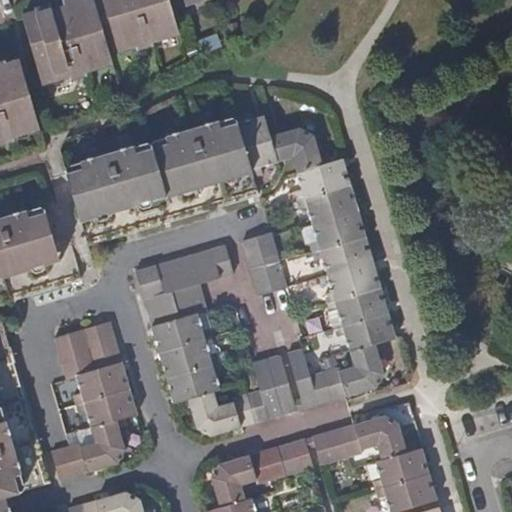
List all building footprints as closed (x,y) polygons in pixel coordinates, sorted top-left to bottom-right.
[(109,56),(106,46),(92,0),(82,0),(79,1),(78,0),(72,0),(64,2),(66,8),(52,12),(51,7),(36,11),(37,13),(22,18),(40,76),(49,73),(51,79),(69,74),(70,77),(84,73),(84,70),(101,65),(99,59),(109,56)] [(92,0),(106,46),(114,44),(116,50),(135,45),(136,48),(151,43),(150,40),(167,35),(165,29),(176,26),(167,0),(92,0)] [(203,49),(222,46),(220,32),(200,36),(203,49)] [(0,140),(12,137),(11,134),(29,129),(27,123),(36,120),(19,62),(4,66),(3,63),(0,64),(0,140)] [(278,164),(270,138),(265,120),(239,127),(253,175),(254,180),(264,177),(261,169),(278,164)] [(168,147),(151,152),(166,200),(253,175),(239,127),(221,132),(219,125),(166,140),(168,147)] [(298,176),(330,166),(327,157),(320,159),(314,137),(299,130),(270,138),(278,164),(293,159),(298,176)] [(166,200),(151,152),(135,157),(133,150),(79,165),(81,171),(64,176),(79,225),(166,200)] [(294,194),(297,204),(350,189),(342,163),(330,166),(298,176),(303,192),(294,194)] [(166,200),(173,224),(259,199),(254,180),(253,175),(166,200)] [(308,211),(313,228),(358,215),(350,189),(297,204),(300,214),(308,211)] [(173,224),(166,200),(79,225),(86,248),(173,224)] [(0,281),(57,265),(53,253),(50,242),(43,217),(27,221),(25,214),(0,221),(0,499),(14,495),(10,478),(16,476),(1,423),(0,423),(0,281)] [(309,246),(312,255),(365,240),(358,215),(313,228),(318,244),(309,246)] [(254,240),(263,267),(278,262),(272,240),(270,235),(254,240)] [(263,267),(254,240),(243,243),(251,270),(263,267)] [(373,266),(365,240),(312,255),(315,264),(323,261),(328,278),(373,266)] [(44,486),(20,400),(6,352),(0,329),(0,305),(78,283),(68,248),(53,253),(57,265),(0,281),(0,423),(1,423),(16,476),(10,478),(14,495),(44,486)] [(211,251),(219,280),(233,276),(224,248),(211,251)] [(205,284),(219,280),(211,251),(197,256),(205,284)] [(205,284),(197,256),(181,260),(190,288),(199,286),(205,284)] [(175,292),(190,288),(181,260),(167,264),(175,292)] [(279,264),(278,262),(263,267),(271,293),(286,289),(279,264)] [(324,297),(327,306),(380,290),(373,266),(328,278),(333,294),(324,297)] [(258,297),(271,293),(263,267),(251,270),(258,297)] [(140,302),(161,296),(153,268),(133,274),(140,302)] [(199,286),(190,288),(175,292),(170,294),(174,307),(203,299),(199,286)] [(342,327),(387,315),(380,290),(327,306),(330,315),(337,313),(342,327)] [(170,294),(161,296),(140,302),(144,315),(174,307),(170,294)] [(207,313),(203,299),(174,307),(178,321),(195,317),(207,313)] [(178,321),(174,307),(144,315),(148,330),(150,329),(178,321)] [(349,353),(381,344),(395,340),(387,315),(342,327),(333,329),(337,340),(344,338),(349,353)] [(195,317),(178,321),(150,329),(158,356),(203,343),(213,340),(210,330),(200,333),(195,317)] [(83,346),(111,338),(107,324),(79,332),(83,346)] [(83,346),(79,332),(51,341),(55,354),(83,346)] [(87,360),(115,352),(111,338),(83,346),(87,360)] [(203,343),(158,356),(165,381),(221,366),(218,356),(208,359),(203,343)] [(354,370),(338,374),(345,400),(374,392),(383,376),(377,356),(385,354),(381,344),(349,353),(354,370)] [(87,360),(83,346),(55,354),(59,368),(87,360)] [(91,373),(119,365),(115,352),(87,360),(91,373)] [(296,383),(310,379),(302,353),(288,357),(296,383)] [(279,359),(265,363),(273,389),(287,385),(279,359)] [(74,378),(91,373),(87,360),(59,368),(62,382),(74,378)] [(273,389),(265,363),(252,366),(260,393),(273,389)] [(72,398),(74,406),(127,391),(119,365),(91,373),(74,378),(79,396),(72,398)] [(224,374),(221,366),(165,381),(173,407),(179,405),(212,395),(217,393),(213,377),(224,374)] [(323,375),(331,404),(345,400),(338,374),(337,371),(323,375)] [(323,375),(310,379),(318,408),(331,404),(323,375)] [(318,408),(310,379),(296,383),(304,412),(318,408)] [(273,389),(281,418),(295,414),(287,385),(273,389)] [(273,389),(260,393),(268,421),(281,418),(273,389)] [(84,414),(89,430),(121,421),(134,417),(127,391),(74,406),(77,416),(84,414)] [(247,397),(256,425),(268,421),(260,393),(247,397)] [(217,410),(212,395),(179,405),(181,411),(188,410),(194,430),(208,439),(240,430),(233,405),(217,410)] [(232,401),(233,405),(240,430),(256,425),(247,397),(232,401)] [(355,428),(361,452),(377,447),(381,462),(414,453),(412,446),(405,448),(399,428),(386,419),(355,428)] [(78,449),(85,474),(115,466),(123,452),(117,431),(124,429),(121,421),(89,430),(93,444),(78,449)] [(355,428),(340,432),(348,460),(363,456),(361,452),(355,428)] [(326,436),(334,464),(348,460),(340,432),(326,436)] [(320,467),(334,464),(326,436),(312,440),(320,467)] [(290,446),(299,473),(313,469),(305,442),(290,446)] [(85,474),(78,449),(77,446),(66,449),(64,450),(72,478),(85,474)] [(276,450),(285,477),(299,473),(290,446),(276,450)] [(57,482),(72,478),(64,450),(49,454),(57,482)] [(263,454),(271,481),(285,477),(276,450),(263,454)] [(376,493),(426,478),(418,452),(414,453),(381,462),(377,464),(382,481),(373,483),(376,493)] [(263,454),(250,457),(256,482),(257,485),(271,481),(263,454)] [(240,486),(256,482),(250,457),(217,467),(210,480),(216,502),(208,504),(210,511),(245,502),(240,486)] [(405,511),(433,504),(426,478),(376,493),(378,501),(386,498),(389,511),(405,511)] [(125,494),(94,503),(96,511),(141,511),(138,502),(125,494)] [(253,511),(250,500),(245,502),(210,511),(207,511),(253,511)] [(96,511),(94,503),(79,507),(80,511),(96,511)]
